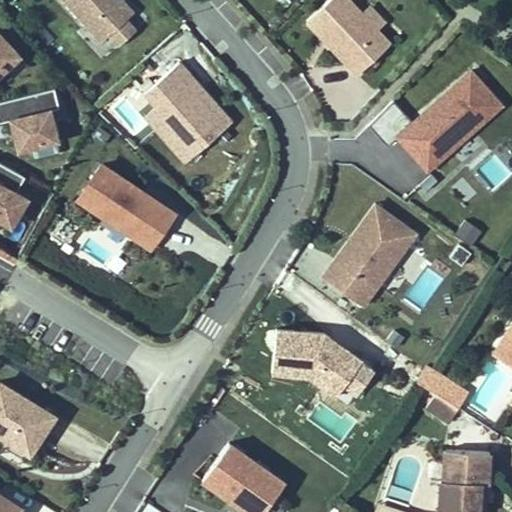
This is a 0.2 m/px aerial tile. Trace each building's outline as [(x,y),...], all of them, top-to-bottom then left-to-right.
[(62,0),(101,43),(108,36),(127,19),(135,12),(123,0),(62,0)] [(361,11),(350,0),(328,0),(306,21),(357,75),(391,42),(378,28),(386,20),(369,3),(361,11)] [(137,30),(127,19),(108,36),(118,47),(137,30)] [(0,76),(22,55),(0,32),(0,76)] [(232,123),(179,63),(145,93),(156,106),(181,134),(169,145),(186,164),(232,123)] [(499,102),(468,69),(396,135),(426,168),(499,102)] [(57,140),(49,109),(58,107),(53,87),(0,100),(0,121),(11,119),(18,149),(57,140)] [(144,116),(169,145),(181,134),(156,106),(144,116)] [(24,176),(0,162),(0,219),(11,225),(26,198),(15,192),(24,176)] [(98,163),(74,200),(152,250),(176,213),(98,163)] [(415,232),(375,202),(320,274),(360,304),(415,232)] [(454,236),(471,246),(480,230),(464,220),(454,236)] [(490,352),(500,358),(511,339),(511,319),(490,352)] [(324,332),(275,327),(271,371),(308,375),(335,394),(360,358),(324,332)] [(511,339),(500,358),(511,366),(511,400),(509,405),(511,406),(511,339)] [(445,377),(434,394),(457,409),(468,392),(445,377)] [(50,415),(0,383),(0,437),(26,453),(50,415)] [(457,409),(434,394),(424,410),(446,425),(457,409)] [(263,511),(284,482),(228,443),(202,480),(248,511),(263,511)] [(489,452),(444,449),(442,480),(440,480),(437,511),(477,511),(479,482),(488,482),(489,452)] [(485,511),(486,503),(488,482),(479,482),(477,511),(485,511)] [(0,511),(17,511),(20,509),(0,497),(0,511)]
